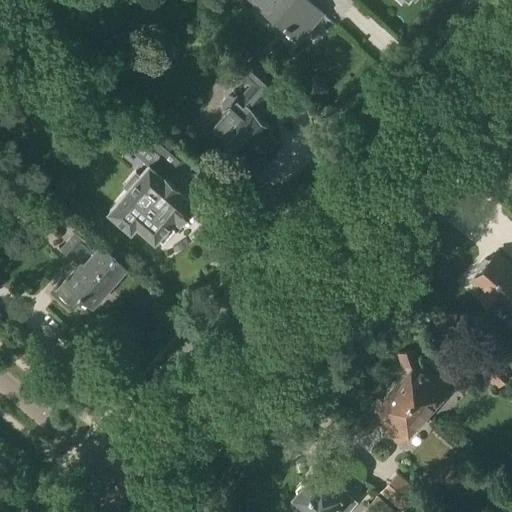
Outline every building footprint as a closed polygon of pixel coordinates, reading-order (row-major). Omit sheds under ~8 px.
[(251,0),(273,19),(268,26),(278,35),(284,28),(298,41),(322,14),(306,0),(251,0)] [(251,165),(257,167),(265,158),(262,152),(274,139),(266,131),(270,126),(253,111),(274,86),(249,63),(239,74),(252,86),(238,101),(233,97),(232,96),(228,96),(224,98),(222,102),(222,106),(224,109),(234,118),(232,120),(227,115),(214,129),(244,156),(242,158),(251,165)] [(110,210),(131,228),(137,222),(155,238),(156,237),(160,240),(172,226),(168,223),(175,215),(177,216),(191,200),(174,185),(174,184),(163,174),(169,168),(172,170),(185,156),(153,128),(140,143),(141,144),(145,140),(160,153),(150,165),(150,164),(140,175),(136,172),(124,186),(128,189),(110,210)] [(95,253),(83,243),(84,242),(73,233),(59,249),(80,265),(57,291),(73,306),(81,297),(91,306),(109,286),(112,289),(120,279),(118,276),(126,267),(102,246),(100,248),(95,253)] [(511,266),(496,253),(489,261),(484,260),(476,269),(478,273),(471,282),(483,292),(479,296),(493,308),(496,304),(508,315),(511,310),(511,266)] [(431,373),(419,362),(418,359),(414,347),(398,353),(402,364),(405,374),(394,387),(422,412),(448,382),(434,370),(431,373)] [(499,387),(511,371),(511,370),(485,347),(472,363),(499,387)] [(384,434),(397,446),(425,415),(422,412),(394,387),(381,401),(379,399),(366,412),(356,423),(369,435),(379,424),(383,427),(386,430),(384,434)] [(379,492),(402,511),(419,491),(396,472),(379,492)] [(290,509),(290,511),(345,511),(354,502),(344,493),(343,495),(321,476),(314,484),(310,480),(307,484),(301,483),(296,488),(297,494),(294,498),(296,499),(291,505),(290,509)] [(365,509),(368,511),(392,511),(394,510),(377,495),(365,509)]
